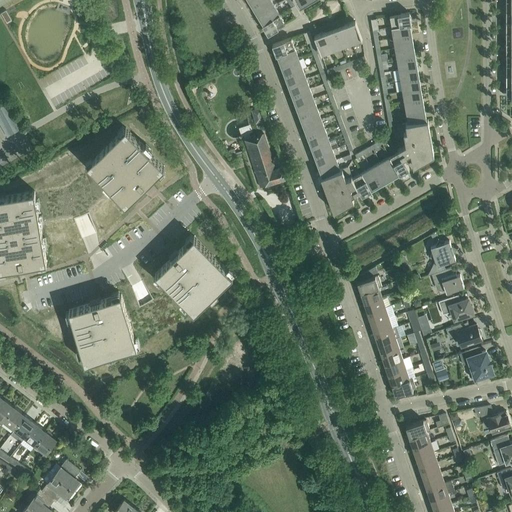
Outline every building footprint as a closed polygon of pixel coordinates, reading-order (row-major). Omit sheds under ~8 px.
[(259,13),(273,4),(271,0),(259,0),(253,4),(259,13)] [(264,22),(279,13),(273,4),(259,13),(264,22)] [(295,4),(291,6),(290,7),(295,17),(300,14),(295,4)] [(6,9),(1,12),(7,23),(7,22),(12,20),(6,9)] [(389,15),(391,27),(409,24),(411,23),(409,12),(389,15)] [(285,23),(279,13),(264,22),(262,23),(268,33),(285,23)] [(355,20),(345,24),(352,43),(362,39),(355,20)] [(352,43),(345,24),(334,28),(341,47),(352,43)] [(410,34),(409,24),(391,27),(393,37),(410,34)] [(341,47),(334,28),(324,32),(331,50),(341,47)] [(303,32),(307,43),(309,42),(313,41),(309,30),(303,32)] [(331,50),(324,32),(314,35),(321,54),(331,50)] [(412,45),(410,34),(393,37),(395,48),(412,45)] [(278,54),(295,48),(291,37),(272,44),(276,54),(278,54)] [(414,55),(412,45),(395,48),(397,58),(414,55)] [(298,58),(295,48),(278,54),(282,64),(298,58)] [(416,66),(414,55),(397,58),(399,69),(416,66)] [(302,68),(298,58),(282,64),(286,74),(302,68)] [(418,76),(416,66),(399,69),(400,79),(418,76)] [(306,78),(302,68),(286,74),(289,84),(306,78)] [(419,87),(418,76),(400,79),(402,90),(419,87)] [(310,88),(306,78),(289,84),(293,94),(310,88)] [(421,98),(419,87),(402,90),(404,101),(421,98)] [(313,98),(310,88),(293,94),(297,104),(313,98)] [(317,108),(313,98),(297,104),(301,114),(317,108)] [(423,108),(421,98),(404,101),(406,111),(423,108)] [(321,118),(317,108),(301,114),(304,124),(321,118)] [(425,119),(423,108),(406,111),(408,122),(425,119)] [(324,128),(321,118),(304,124),(308,134),(324,128)] [(427,118),(426,119),(425,119),(408,122),(402,123),(405,143),(397,148),(399,151),(404,159),(407,158),(408,161),(412,160),(413,166),(434,154),(427,118)] [(0,195),(0,269),(17,267),(17,268),(27,267),(27,265),(47,262),(44,245),(42,237),(40,223),(74,218),(82,215),(90,212),(111,190),(119,198),(124,204),(125,205),(140,190),(141,189),(142,190),(143,190),(150,183),(149,182),(150,180),(153,177),(158,172),(163,167),(164,166),(163,165),(150,152),(143,145),(126,127),(125,128),(119,133),(93,159),(87,164),(86,165),(87,165),(67,185),(35,191),(34,190),(5,195),(0,195)] [(328,138),(324,128),(308,134),(312,144),(328,138)] [(253,164),(260,186),(285,179),(281,167),(275,169),(263,133),(244,139),(246,148),(253,164)] [(316,154),(332,148),(328,138),(312,144),(316,154)] [(319,164),(336,158),(332,148),(316,154),(319,164)] [(409,168),(404,159),(399,151),(389,156),(398,171),(399,174),(409,168)] [(398,171),(389,156),(380,161),(389,176),(398,171)] [(339,168),(336,158),(319,164),(323,174),(323,175),(340,169),(340,168),(339,168)] [(389,176),(380,161),(371,167),(379,182),(389,176)] [(352,177),(348,165),(340,168),(340,169),(323,175),(323,174),(321,175),(334,211),(354,199),(353,197),(357,195),(357,193),(360,192),(352,177)] [(379,182),(371,167),(362,172),(370,187),(379,182)] [(372,189),(370,187),(362,172),(352,177),(360,192),(362,195),(372,189)] [(90,303),(69,309),(85,362),(137,346),(141,345),(191,315),(193,312),(194,313),(233,274),(194,235),(179,250),(177,249),(170,256),(171,258),(155,273),(170,289),(147,302),(127,314),(121,293),(100,300),(100,298),(90,301),(90,303)] [(431,273),(445,268),(443,263),(456,259),(454,253),(456,248),(458,247),(456,247),(451,245),(449,239),(444,241),(439,239),(438,237),(438,239),(436,244),(430,246),(432,251),(429,257),(435,259),(427,274),(428,274),(431,273)] [(375,265),(363,273),(364,276),(377,272),(375,265)] [(451,266),(445,268),(431,273),(435,284),(436,284),(437,288),(441,289),(445,288),(446,291),(464,285),(460,273),(456,274),(455,272),(453,273),(451,266)] [(361,292),(378,286),(379,286),(382,285),(378,274),(357,281),(361,292)] [(364,302),(382,296),(379,286),(378,286),(361,292),(364,302)] [(472,305),(470,305),(468,298),(455,302),(453,295),(438,300),(442,314),(452,310),(454,318),(473,312),(472,311),(474,310),(472,305)] [(368,312),(385,306),(382,296),(364,302),(368,312)] [(371,322),(389,316),(385,306),(368,312),(371,322)] [(408,314),(410,321),(417,318),(415,312),(410,313),(408,314)] [(395,315),(389,317),(389,316),(371,322),(375,333),(392,327),(398,325),(395,315)] [(421,329),(417,318),(410,321),(414,331),(421,329)] [(476,323),(464,327),(462,322),(445,327),(449,336),(457,334),(461,345),(481,338),(480,334),(481,332),(481,330),(480,329),(478,327),(476,323)] [(396,337),(392,327),(375,333),(378,343),(396,337)] [(412,337),(414,342),(422,340),(419,333),(415,335),(415,336),(412,337)] [(182,338),(185,344),(191,340),(188,335),(182,338)] [(399,347),(396,337),(378,343),(381,353),(399,347)] [(424,347),(422,340),(414,342),(414,343),(417,342),(419,348),(424,347)] [(471,377),(473,378),(486,373),(488,375),(491,374),(492,371),(493,371),(485,350),(480,352),(478,346),(459,352),(462,361),(469,359),(472,369),(470,370),(469,371),(468,374),(469,376),(471,377)] [(403,358),(399,347),(381,353),(385,364),(403,358)] [(388,374),(406,368),(403,358),(385,364),(388,374)] [(392,384),(409,378),(409,377),(406,368),(388,374),(392,384)] [(412,377),(409,377),(409,378),(392,384),(395,395),(416,388),(412,377)] [(15,406),(14,406),(14,407),(11,404),(4,398),(0,404),(0,423),(1,424),(4,421),(15,406)] [(490,425),(492,431),(511,425),(506,410),(492,415),(491,411),(492,410),(490,404),(475,407),(477,415),(484,413),(485,417),(482,418),(485,426),(488,424),(490,425)] [(15,406),(4,421),(14,429),(25,414),(24,415),(21,412),(21,411),(15,406)] [(435,420),(437,426),(449,422),(445,412),(444,412),(444,413),(440,414),(439,413),(438,414),(440,419),(435,420)] [(25,414),(14,429),(10,434),(17,439),(18,437),(22,440),(24,437),(35,422),(34,423),(31,420),(32,419),(25,414)] [(409,436),(427,430),(430,430),(426,418),(406,425),(409,436)] [(46,430),(45,430),(45,431),(41,428),(42,427),(35,422),(24,437),(35,445),(46,430)] [(52,435),(51,435),(52,433),(48,429),(46,431),(46,430),(35,445),(45,453),(56,438),(55,439),(52,436),(52,435)] [(430,440),(427,430),(409,436),(413,446),(430,440)] [(490,439),(493,449),(498,464),(506,461),(511,459),(511,442),(511,443),(507,433),(490,439)] [(416,456),(434,450),(430,440),(413,446),(416,456)] [(10,456),(0,449),(0,455),(7,460),(10,456)] [(420,466),(437,460),(434,450),(416,456),(420,466)] [(10,456),(7,460),(18,467),(21,463),(10,456)] [(67,458),(54,474),(75,490),(81,482),(74,476),(80,469),(67,458)] [(441,471),(437,460),(420,466),(423,476),(441,471)] [(16,469),(5,462),(2,467),(13,474),(16,469)] [(21,463),(18,467),(29,474),(32,470),(21,463)] [(511,465),(496,471),(502,487),(509,485),(511,493),(511,465)] [(444,481),(441,471),(423,476),(427,487),(444,481)] [(68,498),(75,490),(54,474),(42,489),(55,500),(61,492),(68,498)] [(448,491),(447,490),(449,490),(451,488),(452,486),(452,483),(449,482),(446,482),(445,482),(444,481),(427,487),(430,498),(448,491)] [(55,500),(42,489),(41,488),(28,504),(38,511),(54,511),(47,506),(53,499),(55,501),(56,500),(55,500)] [(434,508),(451,502),(448,491),(430,498),(434,508)] [(130,511),(135,507),(124,498),(114,511),(130,511)] [(435,511),(454,511),(455,511),(451,502),(434,508),(435,511)]
